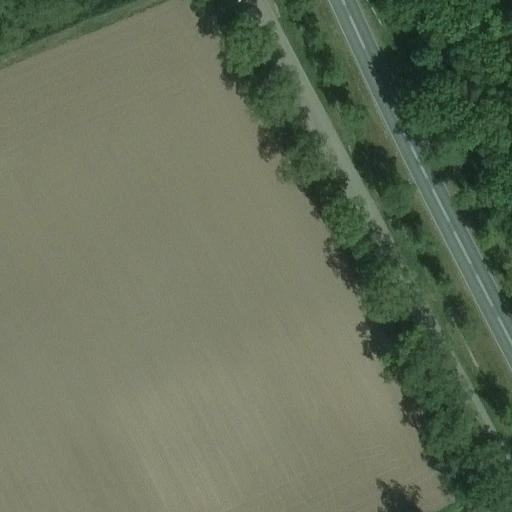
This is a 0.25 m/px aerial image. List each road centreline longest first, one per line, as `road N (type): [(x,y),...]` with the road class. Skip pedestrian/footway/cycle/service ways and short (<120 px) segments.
road 1 (unclassified): [(511,483),(255,0)]
road 2 (trunk): [(511,335),(342,0)]
